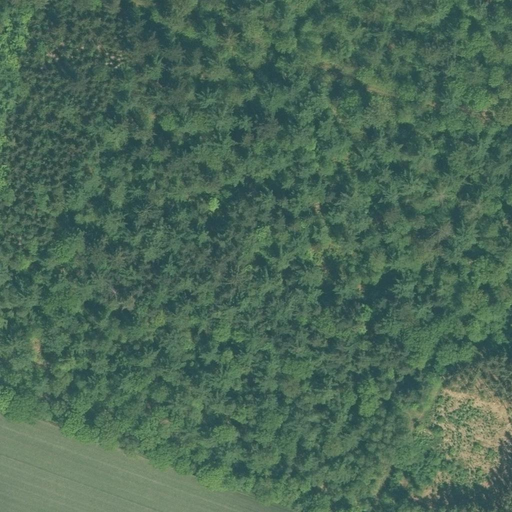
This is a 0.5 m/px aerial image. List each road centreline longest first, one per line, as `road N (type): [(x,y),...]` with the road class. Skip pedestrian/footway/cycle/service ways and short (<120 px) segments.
road 1 (track): [(422,409),(158,313),(82,301),(0,259)]
road 2 (track): [(511,119),(421,100),(148,0)]
road 3 (track): [(511,212),(372,508),(382,511)]
